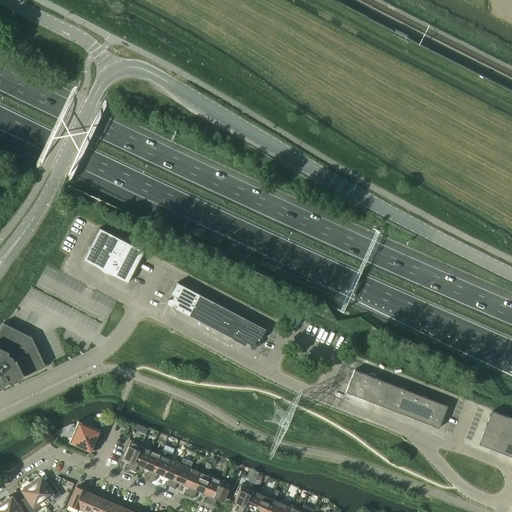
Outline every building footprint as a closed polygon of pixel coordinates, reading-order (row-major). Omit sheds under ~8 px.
[(109,274),(126,283),(143,251),(99,228),(82,260),(99,269),(100,267),(110,273),(109,274)] [(251,349),(252,349),(254,349),(255,347),(256,346),(255,344),(254,343),(256,339),(259,341),(265,329),(177,283),(170,294),(173,296),(171,299),(170,299),(168,299),(167,301),(167,302),(167,304),(168,305),(170,306),(172,305),(173,304),(176,306),(175,309),(244,345),(246,342),(249,344),(249,346),(249,348),(251,349)] [(0,388),(4,386),(3,385),(8,382),(9,384),(23,377),(23,376),(44,365),(31,337),(3,323),(0,328),(0,388)] [(345,392),(438,428),(447,406),(354,370),(345,392)] [(479,444),(511,456),(511,418),(492,411),(479,444)] [(68,443),(90,453),(100,431),(94,428),(94,426),(94,424),(93,422),(91,421),(89,420),(87,421),(85,422),(84,424),(78,421),(75,427),(73,427),(71,427),(69,428),(68,430),(68,432),(68,434),(69,436),(71,437),(68,443)] [(130,470),(141,445),(130,440),(123,458),(128,460),(128,462),(126,468),(130,470)] [(150,451),(151,449),(141,445),(130,470),(134,471),(137,466),(138,465),(143,467),(150,451)] [(163,476),(170,459),(172,453),(162,449),(160,455),(150,478),(154,480),(156,474),(158,474),(163,476)] [(150,478),(160,455),(150,451),(143,467),(147,469),(148,471),(146,476),(150,478)] [(170,487),(180,464),(170,459),(163,476),(167,478),(168,479),(165,485),(170,487)] [(183,484),(190,468),(180,464),(170,487),(174,489),(176,483),(178,482),(183,484)] [(189,495),(199,472),(190,468),(183,484),(187,486),(188,488),(185,494),(189,495)] [(198,491),(202,493),(209,477),(209,476),(199,472),(189,495),(194,497),(196,492),(198,491)] [(205,502),(209,504),(220,479),(210,475),(209,476),(209,477),(202,493),(207,495),(208,497),(205,502)] [(30,481),(42,500),(52,494),(55,499),(61,495),(52,482),(47,485),(41,477),(40,478),(38,476),(30,481)] [(209,504),(213,506),(216,500),(218,499),(223,501),(230,483),(220,479),(209,504)] [(22,502),(28,511),(35,511),(40,509),(37,504),(42,500),(30,481),(21,487),(23,489),(21,490),(27,498),(22,502)] [(238,511),(241,511),(251,488),(241,484),(233,502),(238,504),(239,506),(236,511),(238,511)] [(78,509),(79,508),(78,508),(85,492),(81,490),(82,489),(76,487),(68,505),(78,509)] [(253,510),(261,492),(251,488),(241,511),(245,511),(247,509),(249,508),(253,510)] [(78,508),(79,508),(87,511),(88,511),(95,496),(85,492),(78,508)] [(264,511),(271,497),(261,492),(253,510),(257,511),(264,511)] [(0,501),(7,511),(28,511),(22,502),(17,505),(11,497),(10,498),(8,496),(0,501)] [(100,511),(105,501),(95,496),(88,511),(100,511)] [(276,511),(281,501),(271,497),(264,511),(276,511)] [(112,511),(115,505),(105,501),(100,511),(112,511)] [(288,511),(291,505),(281,501),(276,511),(288,511)]
